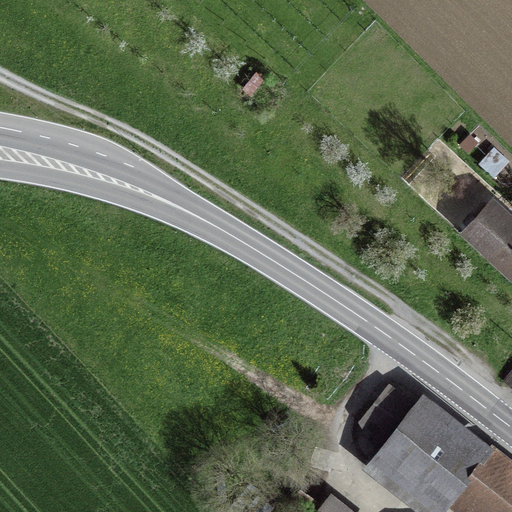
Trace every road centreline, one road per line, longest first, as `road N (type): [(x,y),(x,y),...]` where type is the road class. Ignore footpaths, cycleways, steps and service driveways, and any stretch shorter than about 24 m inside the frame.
road 1 (track): [(474,398),(476,368),(434,331),(122,128),(41,100),(0,75)]
road 2 (primary): [(0,153),(101,173),(206,218),(511,427)]
